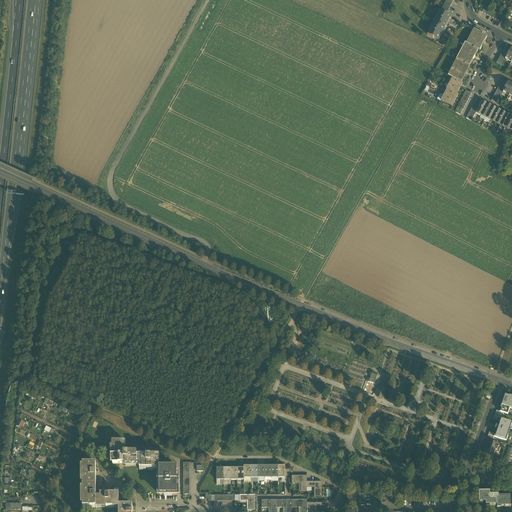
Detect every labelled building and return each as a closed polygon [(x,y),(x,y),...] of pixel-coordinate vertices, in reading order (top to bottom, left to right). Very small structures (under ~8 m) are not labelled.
[(446,1),(443,7),(449,10),(452,4),(446,1)] [(449,10),(443,7),(441,12),(447,15),(449,10)] [(441,12),(439,11),(433,23),(445,29),(451,17),(447,15),(441,12)] [(445,29),(433,23),(427,34),(439,40),(445,29)] [(486,37),(473,30),(466,44),(478,50),(479,51),(486,37)] [(466,44),(457,60),(469,67),(478,50),(466,44)] [(469,67),(457,60),(449,77),(452,78),(461,83),(469,67)] [(461,83),(452,78),(449,84),(459,89),(462,84),(461,83)] [(511,89),(511,84),(508,83),(506,86),(505,88),(503,91),(503,92),(509,95),(511,89)] [(459,89),(449,84),(446,89),(447,90),(456,94),(459,89)] [(456,94),(447,90),(444,95),(455,101),(458,95),(456,94)] [(455,101),(444,95),(444,96),(441,95),(439,95),(437,100),(440,102),(441,101),(452,107),(455,101)] [(477,111),(476,113),(481,115),(487,104),(482,102),(481,103),(480,105),(478,108),(477,111)] [(487,104),(481,115),(486,118),(491,107),(487,104)] [(491,107),(486,118),(490,120),(496,109),(491,107)] [(496,109),(490,120),(495,123),(501,112),(496,109)] [(506,114),(501,112),(495,123),(500,126),(506,114)] [(506,114),(500,126),(505,128),(511,117),(506,114)] [(377,375),(371,373),(369,382),(374,383),(377,375)] [(384,377),(380,387),(385,389),(388,379),(384,377)] [(380,387),(379,387),(376,394),(378,397),(380,398),(384,397),(386,389),(385,389),(380,387)] [(511,397),(505,395),(500,412),(508,414),(510,407),(511,407),(511,397)] [(495,434),(494,437),(506,441),(511,423),(511,422),(500,418),(499,421),(495,434)] [(159,455),(137,455),(137,452),(125,452),(125,441),(112,441),(112,448),(114,448),(114,452),(115,452),(115,456),(113,456),(113,464),(125,464),(125,465),(141,465),(141,468),(157,468),(157,467),(159,467),(159,455)] [(496,444),(489,442),(487,448),(485,448),(483,453),(487,454),(492,456),(495,449),(497,450),(499,445),(496,444)] [(511,448),(509,447),(503,462),(511,466),(511,448)] [(96,464),(83,464),(83,473),(81,473),(81,479),(83,479),(83,486),(96,486),(96,464)] [(159,467),(159,494),(177,494),(177,467),(159,467)] [(307,476),(292,476),(292,484),(302,484),(302,491),(307,491),(307,487),(307,482),(307,476)] [(321,482),(307,482),(307,487),(314,487),(314,497),(321,497),(321,482)] [(96,486),(83,486),(83,492),(81,492),(81,498),(83,498),(83,507),(96,507),(96,506),(96,497),(96,486)] [(511,496),(498,496),(498,495),(492,495),(489,495),(489,491),(479,492),(479,502),(486,502),(486,505),(496,505),(496,506),(511,505),(511,499),(511,497),(511,496)] [(118,494),(100,494),(100,497),(96,497),(96,506),(106,506),(106,507),(113,507),(113,506),(119,506),(119,505),(118,494)] [(255,495),(240,495),(240,501),(247,500),(247,510),(255,510),(255,495)] [(277,500),(262,500),(262,508),(272,508),(271,511),(276,511),(277,508),(277,500)] [(292,500),(277,500),(277,508),(287,508),(287,511),(291,511),(292,508),(292,500)] [(307,500),(292,500),(292,508),(302,508),(301,511),(306,511),(307,508),(307,503),(307,500)]
